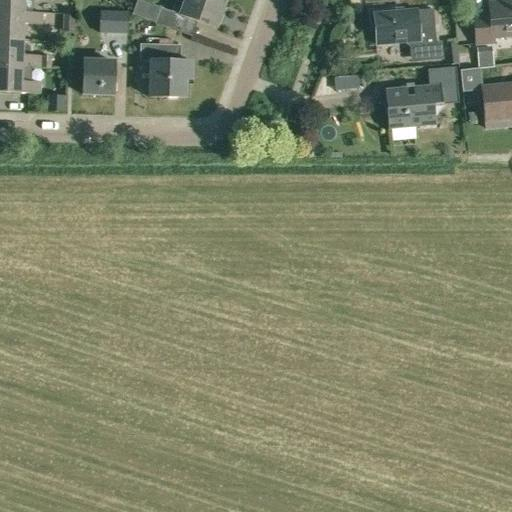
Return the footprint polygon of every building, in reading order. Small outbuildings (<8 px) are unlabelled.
[(33,13),(33,0),(0,0),(0,12),(33,14),(33,13)] [(224,6),(206,0),(184,0),(183,4),(174,1),(170,13),(160,9),(154,22),(170,29),(176,15),(179,16),(216,29),(224,6)] [(494,44),(493,38),(511,36),(511,3),(504,5),(503,3),(488,4),(490,17),(474,18),(476,46),(494,44)] [(419,47),(420,61),(443,59),(442,44),(436,45),(433,10),(417,11),(417,10),(373,14),(376,46),(418,42),(419,47)] [(0,39),(23,40),(23,24),(41,24),(42,14),(33,13),(33,14),(0,12),(0,39)] [(127,33),(128,12),(100,12),(99,33),(127,33)] [(75,15),(63,15),(63,33),(75,33),(75,15)] [(52,68),(52,56),(22,56),(23,40),(0,39),(0,65),(22,66),(22,67),(52,68)] [(180,46),(171,46),(171,40),(148,39),(148,45),(139,45),(138,61),(149,61),(148,97),(187,98),(187,81),(193,81),(193,62),(180,62),(180,46)] [(478,67),(494,66),(494,63),(492,47),(477,48),(478,67)] [(457,49),(448,50),(449,60),(447,60),(447,65),(459,64),(457,49)] [(113,96),(113,62),(83,62),(83,95),(113,96)] [(22,66),(0,65),(0,92),(40,94),(40,83),(22,82),(22,67),(22,66)] [(478,69),(459,71),(461,92),(480,90),(478,69)] [(346,90),(359,89),(358,76),(346,77),(346,90)] [(391,129),(431,126),(430,113),(434,113),(433,100),(441,99),(440,85),(385,90),(387,118),(390,118),(391,129)] [(511,121),(511,90),(496,92),(496,87),(481,88),(485,124),(511,121)] [(65,97),(47,96),(46,113),(65,113),(65,97)]
